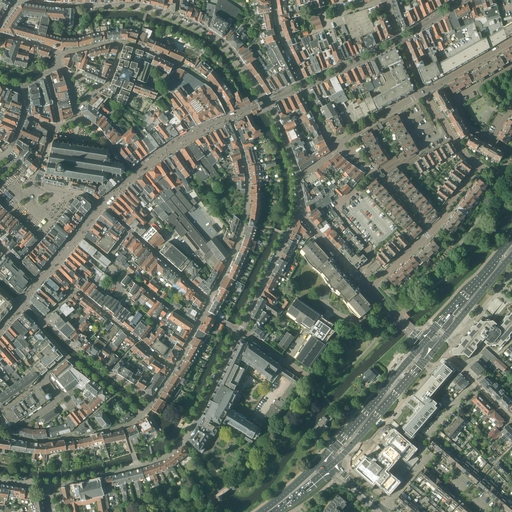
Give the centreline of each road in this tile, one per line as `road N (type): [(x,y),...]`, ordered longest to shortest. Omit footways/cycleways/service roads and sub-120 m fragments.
road 1 (residential): [(369,288),(434,230),(480,165),(423,92)]
road 2 (residential): [(196,325),(109,258),(130,231),(209,299)]
road 3 (residential): [(123,427),(44,440),(8,433),(56,400),(47,373),(67,357)]
road 4 (residential): [(229,118),(247,202),(209,299)]
road 5 (residential): [(136,466),(186,437),(240,330)]
road 6 (residential): [(173,369),(74,289),(43,319)]
road 7 (residential): [(174,19),(132,6),(18,0)]
road 8 (secondary): [(423,342),(321,460)]
road 9 (residential): [(340,145),(370,173),(337,206),(370,259)]
road 10 (residential): [(150,402),(43,319)]
road 11 (residential): [(240,330),(302,214)]
road 12 (residential): [(265,102),(219,42),(174,19)]
